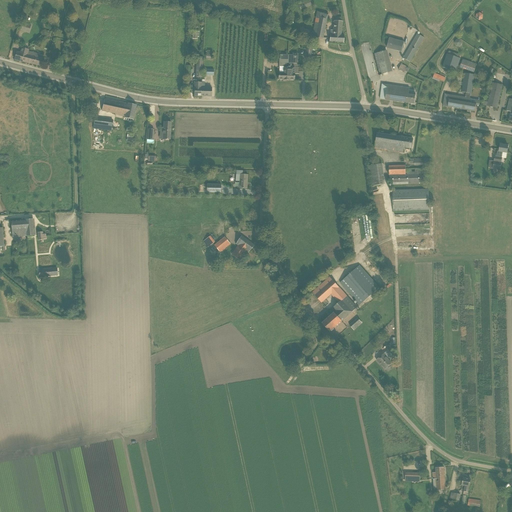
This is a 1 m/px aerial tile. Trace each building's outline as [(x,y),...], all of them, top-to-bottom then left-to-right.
[(305,0),(298,4),(301,10),(311,5),(309,0),(305,0)] [(312,37),(323,39),(328,13),(317,11),(312,37)] [(342,21),(342,18),(334,17),(333,35),(330,34),(329,42),(343,43),(344,35),(341,35),(342,21)] [(22,22),(20,29),(25,30),(25,29),(29,30),(31,25),(22,22)] [(417,34),(412,42),(403,58),(410,62),(424,38),(417,34)] [(402,52),(405,41),(390,37),(387,48),(402,52)] [(25,62),(28,51),(29,50),(21,48),(20,53),(16,52),(14,59),(25,62)] [(392,71),(387,50),(380,53),(375,54),(380,74),(385,73),(392,71)] [(28,51),(25,62),(41,66),(43,58),(38,57),(39,54),(28,51)] [(447,54),(442,67),(456,72),(460,59),(447,54)] [(288,80),(288,63),(288,55),(280,55),(280,59),(279,59),(279,63),(284,63),(284,73),(279,73),(278,80),(279,80),(283,80),(284,80),(288,80)] [(288,63),(288,80),(289,80),(294,80),(294,67),(291,66),(292,63),(297,63),(297,59),(293,59),(293,55),(288,55),(288,63)] [(463,59),(460,68),(474,73),(477,64),(463,59)] [(407,67),(401,64),(398,70),(404,72),(407,67)] [(434,73),(432,79),(438,81),(438,79),(444,82),(445,78),(434,73)] [(472,87),(474,75),(465,73),(462,92),(466,93),(470,93),(471,94),(472,87)] [(212,88),(205,88),(205,79),(201,79),(201,82),(201,87),(201,96),(211,97),(212,88)] [(483,105),(497,108),(503,85),(493,83),(488,102),(484,101),(483,105)] [(410,88),(382,84),(380,99),(385,100),(414,104),(416,94),(409,93),(410,88)] [(470,93),(466,93),(465,97),(464,97),(462,110),(475,112),(476,104),(470,103),(470,98),(470,93)] [(462,110),(464,97),(445,94),(443,106),(448,107),(462,110)] [(133,120),(137,105),(128,104),(119,102),(105,99),(102,111),(115,114),(125,117),(125,118),(133,120)] [(113,121),(97,118),(97,119),(95,119),(93,128),(111,131),(113,121)] [(411,148),(413,139),(377,133),(375,148),(403,153),(404,147),(411,148)] [(493,169),(500,169),(501,165),(502,158),(501,158),(502,152),(507,153),(508,146),(500,144),(499,151),(497,151),(497,156),(495,156),(495,157),(493,169)] [(383,164),(371,165),(373,185),(385,184),(383,164)] [(400,167),(400,175),(389,175),(389,184),(423,183),(423,169),(405,169),(405,167),(400,167)] [(247,189),(247,175),(242,175),(242,171),(236,170),(236,175),(236,181),(240,182),(239,188),(247,189)] [(221,193),(221,185),(207,184),(206,192),(221,193)] [(428,189),(393,191),(393,211),(429,209),(428,189)] [(34,235),(32,219),(11,221),(12,237),(34,235)] [(43,234),(43,232),(38,232),(38,240),(43,240),(43,239),(46,239),(46,234),(43,234)] [(203,241),(208,247),(215,242),(210,235),(203,241)] [(250,251),(254,245),(241,236),(237,242),(236,244),(238,246),(234,252),(241,257),(245,251),(248,253),(249,251),(250,251)] [(229,243),(224,237),(214,245),(219,251),(229,243)] [(329,277),(312,292),(321,303),(331,294),(339,303),(330,311),(333,314),(330,317),(334,322),(333,323),(336,326),(341,322),(342,321),(344,319),(352,312),(357,307),(360,305),(379,288),(359,265),(340,282),(358,302),(355,305),(329,277)] [(39,270),(39,277),(57,275),(57,268),(39,270)] [(330,332),(330,331),(336,326),(333,323),(334,322),(330,317),(323,323),(322,323),(322,324),(323,324),(329,331),(330,332)] [(380,364),(385,369),(391,363),(387,358),(388,358),(384,354),(377,360),(380,364)] [(438,491),(445,490),(444,467),(443,467),(436,468),(435,468),(436,475),(433,475),(434,491),(438,491)] [(467,495),(468,492),(469,486),(471,479),(463,478),(462,485),(465,485),(463,494),(467,495)] [(451,493),(450,499),(453,499),(453,501),(452,503),(458,505),(459,502),(460,494),(454,493),(451,493)] [(480,507),(481,501),(469,499),(468,506),(480,507)]
